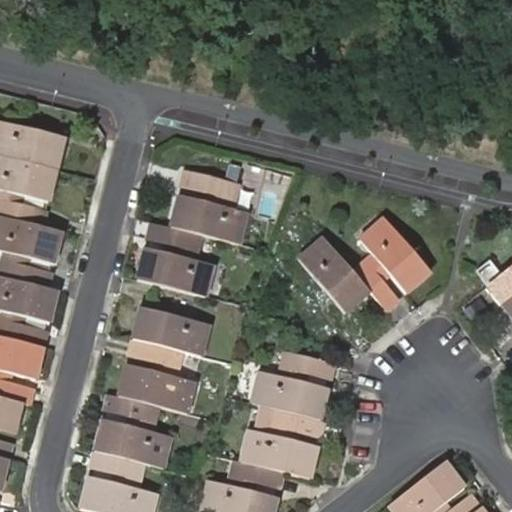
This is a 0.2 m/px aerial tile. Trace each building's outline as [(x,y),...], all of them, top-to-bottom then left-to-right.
[(0,161),(57,177),(65,146),(0,128),(0,161)] [(0,222),(43,233),(47,218),(24,212),(26,203),(48,208),(57,177),(0,161),(0,222)] [(204,241),(240,251),(248,218),(226,213),(232,189),(223,187),(186,177),(181,193),(204,199),(202,207),(180,201),(171,234),(192,239),(204,241)] [(62,239),(43,233),(0,222),(0,255),(6,257),(0,281),(0,282),(49,295),(53,277),(28,271),(30,263),(55,269),(62,239)] [(192,239),(171,234),(153,229),(149,243),(170,249),(168,258),(147,253),(139,285),(207,302),(215,270),(198,266),(204,241),(192,239)] [(366,290),(374,300),(390,321),(405,309),(389,290),(396,284),(411,303),(436,284),(393,229),(368,249),(380,264),(358,281),(366,290)] [(358,281),(330,245),(303,265),(348,320),(374,300),(366,290),(358,281)] [(485,288),(500,276),(489,261),(474,273),(485,288)] [(511,266),(500,276),(485,288),(511,323),(511,266)] [(0,282),(0,341),(44,352),(48,338),(22,331),(24,323),(50,329),(58,298),(49,295),(0,282)] [(143,311),(136,342),(186,355),(204,359),(212,328),(143,311)] [(0,341),(0,401),(25,408),(30,410),(34,395),(7,389),(10,380),(36,386),(44,352),(0,341)] [(186,355),(136,342),(132,358),(158,364),(155,375),(130,368),(121,400),(163,410),(190,417),(198,385),(180,380),(186,355)] [(283,378),(309,385),(311,377),(296,373),(300,355),(290,353),(283,378)] [(296,373),(311,377),(335,384),(340,366),(300,355),(296,373)] [(266,373),(259,404),(280,410),(327,422),(334,392),(309,385),(283,378),(266,373)] [(163,410),(121,400),(113,398),(109,414),(114,416),(111,426),(106,425),(99,455),(148,467),(167,472),(175,441),(157,437),(163,410)] [(0,401),(0,460),(11,463),(15,448),(0,444),(0,436),(17,441),(25,408),(0,401)] [(289,472),(317,479),(324,448),(304,443),(306,434),(326,439),(330,423),(327,422),(280,410),(273,435),(255,430),(248,461),(289,472)] [(148,467),(99,455),(94,473),(118,479),(116,486),(92,480),(84,511),(85,511),(156,511),(160,497),(141,492),(148,467)] [(248,461),(241,459),(234,486),(215,481),(207,511),(279,511),(283,498),(257,492),(259,482),(285,490),(289,472),(248,461)] [(0,460),(0,511),(2,506),(0,505),(0,494),(5,496),(13,464),(11,463),(0,460)] [(440,474),(390,511),(479,511),(472,502),(458,511),(445,511),(466,497),(449,475),(440,474)]
